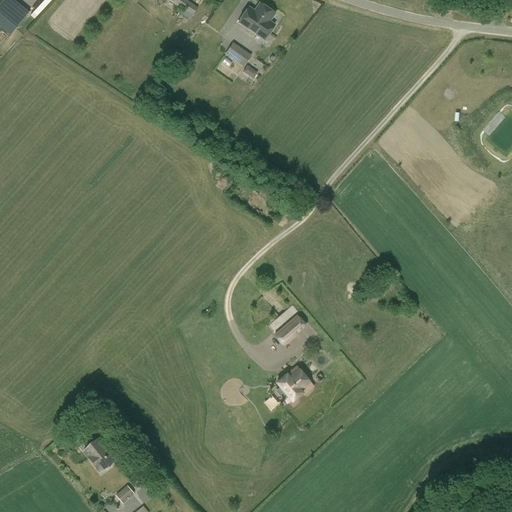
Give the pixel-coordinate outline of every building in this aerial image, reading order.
[(17,0),(4,0),(0,5),(0,11),(17,27),(31,12),(17,0)] [(192,15),(197,7),(187,0),(171,0),(183,8),(192,15)] [(238,21),(264,39),(274,24),(269,21),(274,12),(259,2),(254,11),(248,7),(238,21)] [(0,13),(0,27),(10,36),(15,29),(16,27),(0,13)] [(225,54),(243,66),(251,55),(232,42),(225,52),(225,54)] [(298,316),(275,336),(283,345),(306,325),(298,316)] [(284,399),(288,396),(292,400),(311,384),(296,366),(277,383),(281,387),(276,391),(284,399)] [(95,467),(99,473),(117,458),(112,452),(114,450),(109,445),(108,446),(100,436),(81,451),(88,459),(89,458),(96,467),(95,467)] [(116,495),(122,503),(134,494),(127,485),(116,495)]
